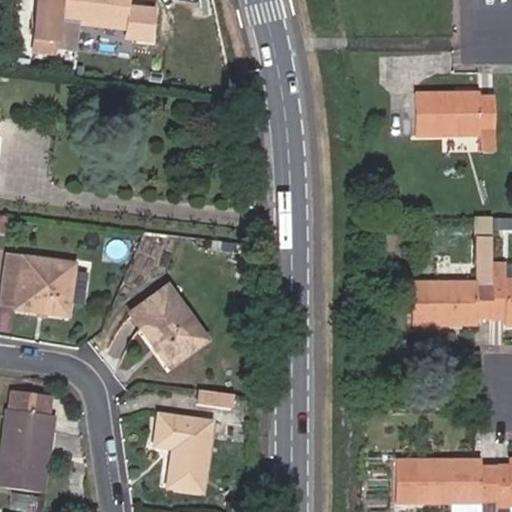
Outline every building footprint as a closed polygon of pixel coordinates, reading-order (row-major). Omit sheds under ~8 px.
[(124,29),(127,0),(37,0),(32,40),(54,42),(76,45),(78,23),(124,29)] [(477,135),(476,150),(492,150),(491,97),(475,97),(475,92),(412,92),(413,135),(477,135)] [(511,228),(511,217),(492,218),(489,218),(489,229),(511,228)] [(473,325),(474,318),(490,318),(490,263),(489,229),(489,218),(473,218),(473,263),(473,281),(410,281),(410,324),(473,325)] [(71,269),(72,263),(6,255),(0,300),(17,303),(17,307),(65,313),(67,301),(82,303),(86,271),(71,269)] [(511,280),(511,262),(501,263),(501,281),(511,280)] [(511,280),(501,281),(501,263),(490,263),(490,318),(502,319),(503,324),(511,324),(511,280)] [(204,339),(165,286),(129,312),(169,365),(204,339)] [(196,404),(231,409),(232,394),(197,389),(196,404)] [(44,414),(47,396),(8,391),(0,454),(0,485),(39,491),(44,454),(37,453),(42,413),(44,414)] [(44,454),(49,414),(44,414),(42,413),(37,453),(44,454)] [(199,491),(208,421),(157,415),(153,443),(171,446),(165,485),(199,491)] [(511,459),(507,460),(507,466),(496,466),(495,511),(506,511),(507,503),(511,503),(511,459)] [(495,511),(496,466),(478,467),(478,461),(395,460),(395,502),(450,502),(479,502),(478,511),(495,511)] [(230,511),(246,511),(247,502),(231,501),(230,511)] [(478,511),(479,502),(450,502),(449,511),(478,511)]
